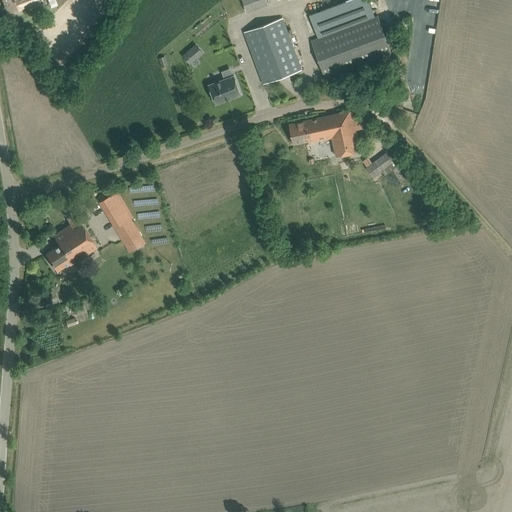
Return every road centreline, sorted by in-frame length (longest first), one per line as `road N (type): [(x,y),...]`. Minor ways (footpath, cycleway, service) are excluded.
road 1 (unclassified): [(12,200),(301,107),(365,107)]
road 2 (unclassified): [(3,427),(12,200)]
road 3 (track): [(365,107),(395,126),(511,255)]
